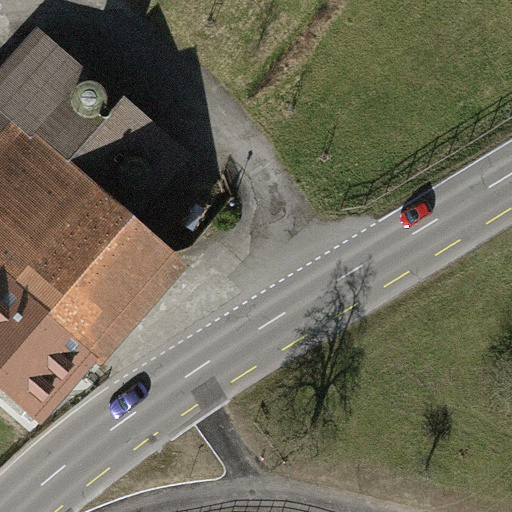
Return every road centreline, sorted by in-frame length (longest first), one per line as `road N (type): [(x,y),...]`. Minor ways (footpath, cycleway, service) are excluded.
road 1 (secondary): [(511,173),(184,381)]
road 2 (secondary): [(184,381),(16,511)]
road 3 (residential): [(256,492),(184,381)]
